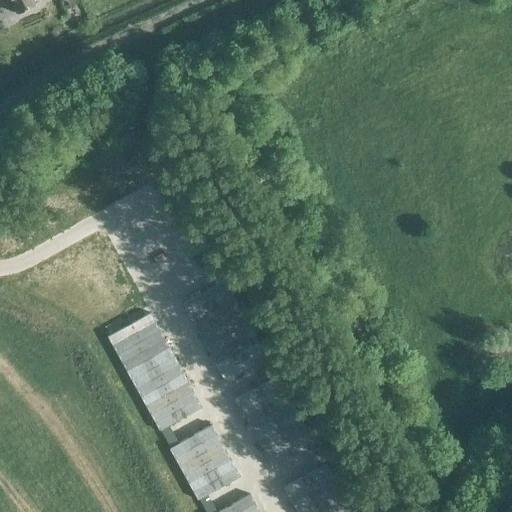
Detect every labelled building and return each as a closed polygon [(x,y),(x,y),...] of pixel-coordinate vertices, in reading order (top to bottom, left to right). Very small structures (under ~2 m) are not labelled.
[(32,0),(9,0),(16,14),(34,5),(32,0)] [(224,280),(181,304),(196,329),(238,306),(224,280)] [(238,306),(196,329),(210,355),(252,332),(238,306)] [(149,313),(107,336),(121,362),(164,338),(149,313)] [(252,332),(210,355),(224,381),(266,357),(252,332)] [(164,338),(121,362),(135,387),(178,364),(164,338)] [(178,364),(135,387),(149,413),(192,390),(178,364)] [(276,375),(234,399),(243,416),(286,393),(276,375)] [(192,390),(149,413),(159,430),(201,407),(192,390)] [(286,393),(243,416),(253,433),(295,410),(286,393)] [(295,410),(253,433),(262,450),(305,427),(295,410)] [(211,424),(169,448),(183,474),(225,450),(211,424)] [(305,427),(262,450),(272,467),(314,444),(305,427)] [(225,450),(183,474),(197,499),(240,476),(225,450)] [(325,464),(283,487),(292,504),(335,481),(325,464)] [(335,481),(292,504),(296,511),(318,511),(344,498),(335,481)] [(259,511),(250,494),(217,511),(259,511)] [(351,511),(344,498),(318,511),(351,511)]
